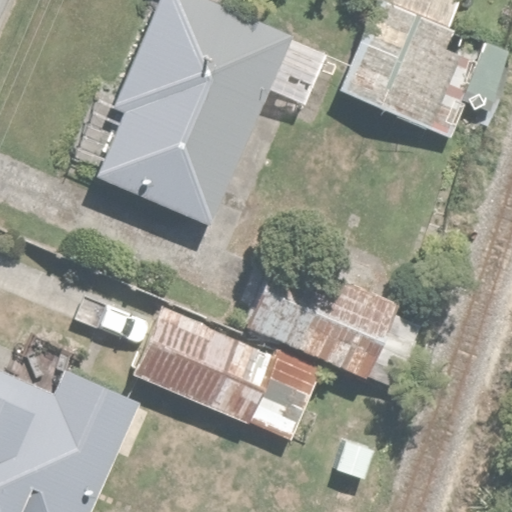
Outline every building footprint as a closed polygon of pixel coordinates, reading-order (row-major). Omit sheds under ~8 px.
[(271,22),(211,0),(149,0),(90,160),(204,202),(271,22)] [(427,27),(440,0),(365,0),(327,80),(436,133),(476,51),(427,27)] [(263,247),(234,322),(349,368),(379,293),(263,247)] [(258,343),(149,300),(123,365),(233,408),(258,343)] [(0,511),(73,511),(127,383),(51,352),(40,379),(0,362),(0,511)]
